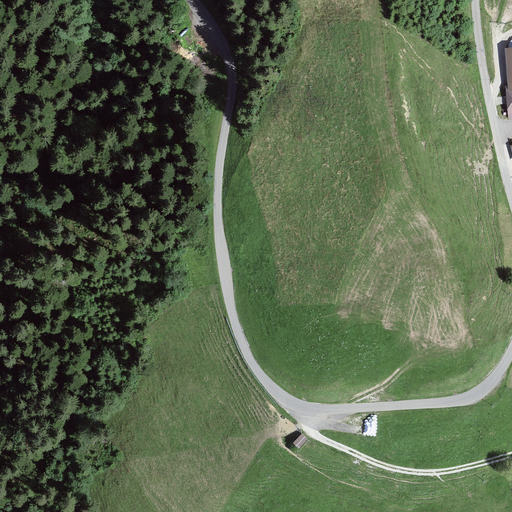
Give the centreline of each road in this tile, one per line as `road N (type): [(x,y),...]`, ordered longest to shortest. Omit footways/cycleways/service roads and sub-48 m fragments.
road 1 (unclassified): [(192,0),(230,59),(218,191),(221,266),(239,340),(269,386),(312,409),(461,399),(496,381),(511,355)]
road 2 (track): [(295,404),(322,440),(410,472),(453,473),(511,456)]
road 3 (unclassified): [(511,172),(488,94),(478,0)]
